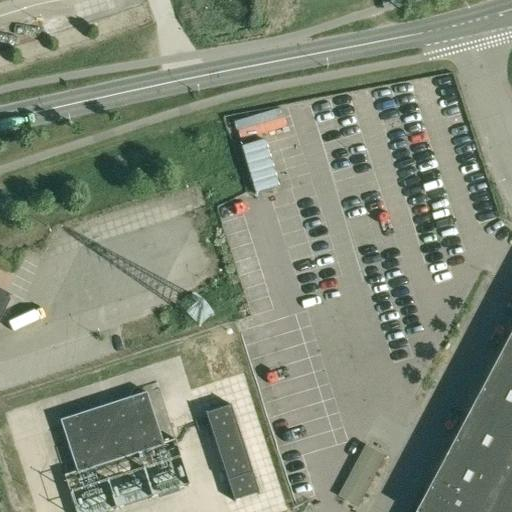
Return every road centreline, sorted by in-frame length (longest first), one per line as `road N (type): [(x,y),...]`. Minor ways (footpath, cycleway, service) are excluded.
road 1 (tertiary): [(0,120),(495,16)]
road 2 (unclassified): [(510,146),(482,41),(495,16)]
road 3 (unknown): [(392,402),(321,510)]
